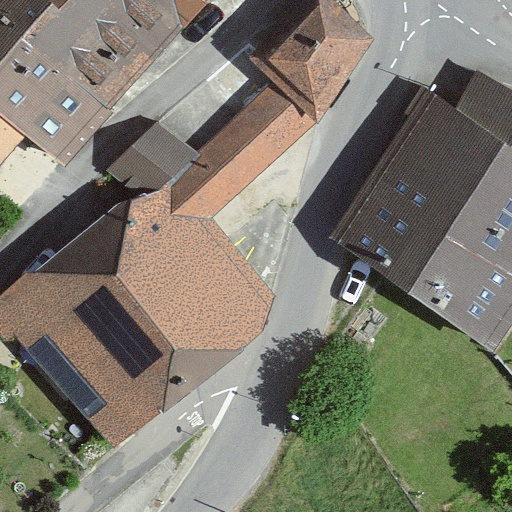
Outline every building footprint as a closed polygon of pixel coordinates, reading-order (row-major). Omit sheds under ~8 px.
[(197,0),(0,0),(0,152),(24,124),(66,155),(197,0)] [(367,41),(325,0),(310,0),(256,58),(279,83),(312,119),(367,41)] [(435,97),(344,235),(488,333),(511,295),(511,92),(476,73),(451,107),(435,97)] [(312,119),(279,83),(196,160),(158,131),(114,169),(146,198),(201,215),(312,119)] [(146,198),(0,311),(0,314),(115,437),(248,339),(265,296),(201,215),(146,198)]
